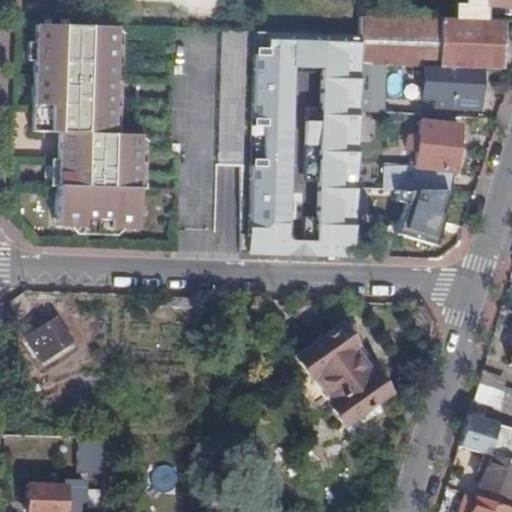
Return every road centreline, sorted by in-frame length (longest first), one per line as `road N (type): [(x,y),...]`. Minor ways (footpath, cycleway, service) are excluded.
road 1 (residential): [(0,268),(474,283)]
road 2 (residential): [(403,511),(474,283)]
road 3 (residential): [(474,283),(511,167)]
